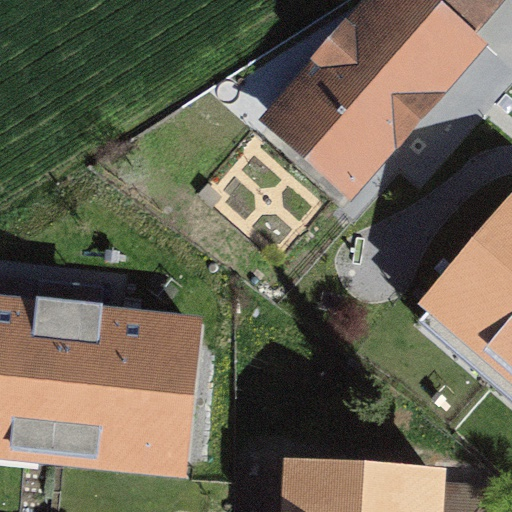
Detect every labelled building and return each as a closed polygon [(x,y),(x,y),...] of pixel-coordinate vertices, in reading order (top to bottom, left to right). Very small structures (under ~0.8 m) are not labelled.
[(415,0),(385,0),(279,121),(347,182),(467,46),(415,0)] [(454,0),(479,23),(501,0),(454,0)] [(511,199),(441,285),(511,343),(511,199)] [(195,331),(0,310),(0,418),(132,432),(129,461),(181,467),(195,331)] [(431,511),(434,480),(294,471),(291,511),(431,511)] [(434,511),(494,511),(495,479),(435,478),(434,511)]
